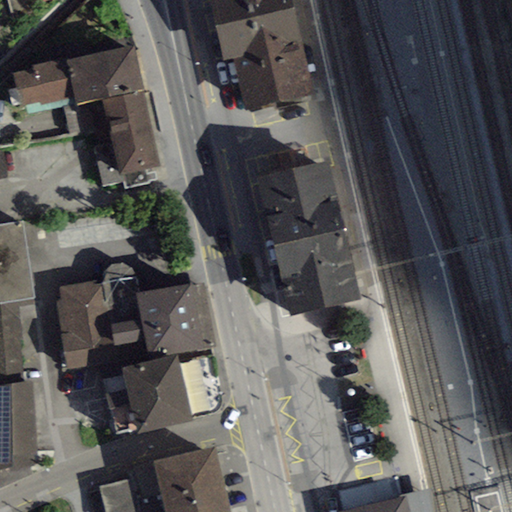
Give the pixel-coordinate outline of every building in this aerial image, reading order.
[(7,0),(14,22),(45,13),(42,2),(48,0),(7,0)] [(246,111),(314,94),(290,0),(207,0),(223,63),(234,60),(246,111)] [(76,97),(78,106),(101,100),(144,91),(134,46),(67,61),(76,97)] [(40,102),(41,106),(76,97),(67,61),(66,57),(32,65),(33,69),(13,74),(21,106),(40,102)] [(144,171),(162,166),(144,91),(101,100),(113,145),(95,149),(103,185),(124,180),(126,188),(147,183),(144,171)] [(290,316),(358,300),(327,162),(260,177),(290,316)] [(25,220),(0,223),(0,303),(19,301),(34,299),(25,220)] [(203,280),(137,294),(141,319),(145,342),(146,353),(165,349),(167,357),(216,348),(203,280)] [(107,323),(101,281),(56,288),(64,353),(93,349),(110,347),(107,323)] [(19,301),(0,303),(0,470),(9,469),(10,473),(37,462),(32,381),(23,382),(19,301)] [(145,342),(141,319),(107,323),(110,347),(145,342)] [(95,366),(93,349),(64,353),(66,369),(95,366)] [(125,369),(132,400),(185,389),(176,358),(125,369)] [(192,422),(185,389),(132,400),(139,433),(192,422)] [(190,394),(196,417),(210,413),(204,391),(190,394)] [(160,511),(165,511),(229,511),(214,448),(154,462),(157,473),(100,487),(105,511),(160,511)] [(436,511),(431,489),(405,494),(409,511),(436,511)] [(409,511),(405,494),(340,511),(409,511)]
